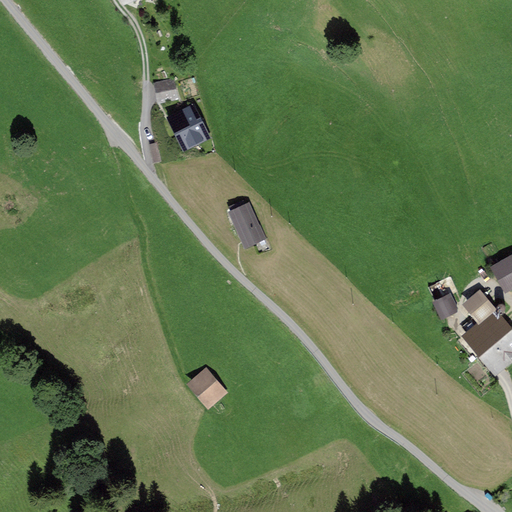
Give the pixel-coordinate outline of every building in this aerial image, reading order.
[(173,81),(157,84),(160,101),(177,97),(173,81)] [(192,109),(173,119),(186,145),(205,136),(192,109)] [(157,143),(150,145),(154,162),(161,160),(157,143)] [(235,212),(231,213),(242,238),(244,237),(247,243),(261,236),(248,206),(245,208),(242,202),(233,206),(235,212)] [(511,258),(496,267),(507,288),(511,285),(511,258)] [(462,327),(497,368),(511,355),(511,331),(500,316),(504,313),(502,312),(501,312),(499,311),(498,310),(497,310),(482,291),(468,303),(477,314),(462,327)] [(437,303),(443,315),(456,309),(450,297),(437,303)] [(209,371),(193,384),(209,403),(225,389),(209,371)]
